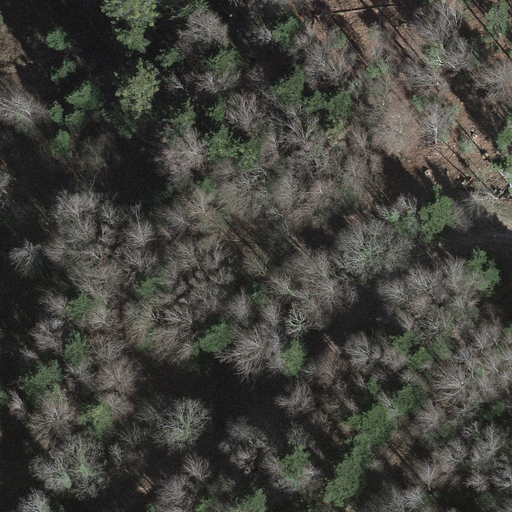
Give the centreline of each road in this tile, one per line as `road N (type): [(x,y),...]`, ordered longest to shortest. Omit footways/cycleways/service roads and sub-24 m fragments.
road 1 (track): [(511,232),(431,248),(287,391),(114,511)]
road 2 (track): [(511,304),(353,511)]
